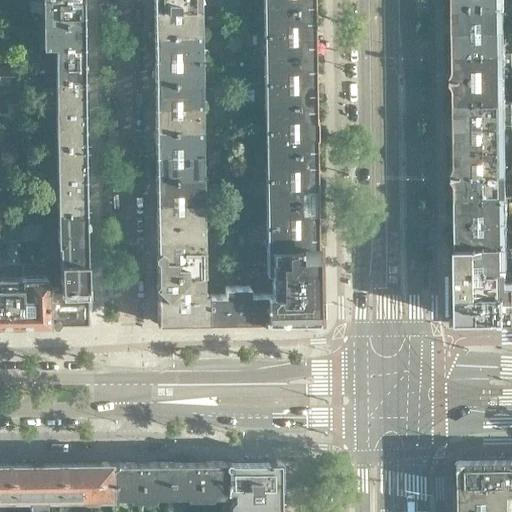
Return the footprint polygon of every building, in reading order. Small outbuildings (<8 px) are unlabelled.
[(83,21),(82,0),(46,0),(47,22),(83,21)] [(195,9),(194,0),(152,0),(153,10),(195,9)] [(501,30),(501,6),(453,7),(453,31),(501,30)] [(313,31),(313,20),(313,7),(267,8),(267,32),(313,31)] [(195,33),(195,9),(153,10),(153,34),(195,33)] [(83,46),(83,21),(47,22),(47,46),(55,46),(83,46)] [(501,54),(501,30),(453,31),(453,55),(501,54)] [(314,55),(313,43),(313,31),(267,32),(268,56),(314,55)] [(245,41),(245,32),(234,33),(234,41),(245,41)] [(195,57),(195,33),(153,34),(153,58),(195,57)] [(83,78),(83,46),(55,46),(55,79),(83,78)] [(502,78),(501,54),(453,55),(454,79),(502,78)] [(314,79),(314,67),(314,55),(268,56),(268,80),(314,79)] [(196,81),(195,57),(153,58),(154,82),(196,81)] [(84,111),(83,78),(55,79),(56,112),(84,111)] [(502,102),(502,78),(454,79),(454,103),(502,102)] [(314,103),(314,91),(314,79),(268,80),(268,104),(314,103)] [(246,89),(245,80),(234,81),(234,89),(246,89)] [(196,105),(196,81),(154,82),(154,105),(196,105)] [(502,126),(502,102),(454,103),(454,127),(502,126)] [(314,127),(314,103),(268,104),(268,128),(314,127)] [(196,129),(196,105),(154,105),(154,130),(196,129)] [(84,144),(84,111),(56,112),(56,145),(84,144)] [(502,150),(502,126),(454,127),(454,151),(502,150)] [(315,151),(315,139),(314,127),(268,128),(269,152),(315,151)] [(246,137),(246,128),(235,129),(235,137),(246,137)] [(196,153),(196,129),(154,130),(154,154),(196,153)] [(85,177),(84,144),(56,145),(57,178),(85,177)] [(503,174),(502,150),(454,151),(455,175),(503,174)] [(315,175),(315,151),(269,152),(269,176),(315,175)] [(197,177),(196,153),(154,154),(155,178),(197,177)] [(503,196),(503,174),(455,175),(455,197),(503,196)] [(315,199),(315,187),(315,175),(269,176),(269,200),(315,199)] [(247,185),(247,176),(235,177),(235,185),(247,185)] [(85,210),(85,177),(57,178),(57,211),(85,210)] [(197,201),(197,177),(155,178),(155,202),(197,201)] [(503,220),(503,196),(455,197),(455,221),(503,220)] [(316,223),(316,212),(315,199),(269,200),(270,224),(316,223)] [(197,225),(197,201),(155,202),(155,226),(197,225)] [(236,225),(236,217),(236,201),(222,201),(222,225),(236,225)] [(86,243),(85,210),(57,211),(58,244),(59,244),(86,243)] [(504,244),(503,220),(455,221),(456,245),(504,244)] [(316,247),(316,235),(316,223),(270,224),(270,248),(316,247)] [(247,233),(247,224),(236,225),(236,233),(247,233)] [(198,249),(197,225),(155,226),(156,249),(198,249)] [(86,287),(86,243),(59,244),(60,287),(86,287)] [(504,268),(504,244),(456,245),(456,269),(504,268)] [(316,271),(316,247),(270,248),(270,272),(316,271)] [(198,273),(198,249),(156,249),(156,273),(198,273)] [(511,317),(511,282),(507,283),(507,268),(504,268),(456,269),(456,275),(444,275),(445,316),(457,316),(457,319),(457,320),(458,321),(459,321),(460,321),(461,321),(462,320),(462,319),(462,318),(511,317)] [(317,296),(316,271),(270,272),(271,294),(273,296),(317,296)] [(202,295),(202,273),(198,273),(156,273),(156,298),(200,297),(202,295)] [(0,324),(22,324),(22,280),(0,280),(0,324)] [(48,324),(47,287),(47,280),(22,280),(22,324),(48,324)] [(237,321),(236,286),(223,287),(224,295),(208,295),(208,322),(237,321)] [(265,321),(265,294),(248,294),(248,286),(236,286),(237,321),(265,321)] [(87,323),(86,287),(60,287),(47,287),(48,324),(87,323)] [(317,320),(317,296),(273,296),(271,294),(265,294),(265,321),(289,320),(311,320),(313,322),(316,322),(317,320)] [(208,322),(208,295),(202,295),(200,297),(156,298),(157,320),(157,321),(157,322),(158,322),(159,322),(208,322)] [(511,482),(511,457),(458,458),(457,459),(456,460),(456,461),(456,462),(457,463),(458,463),(459,463),(459,483),(511,482)] [(279,485),(278,468),(279,467),(280,467),(280,466),(280,465),(279,465),(279,464),(278,464),(275,461),(274,460),(273,459),(273,460),(272,460),(271,461),(226,461),(227,489),(233,489),(236,485),(279,485)] [(227,489),(226,461),(169,462),(169,490),(185,489),(185,496),(211,496),(210,489),(227,489)] [(169,490),(169,462),(111,462),(111,463),(111,490),(128,490),(128,497),(153,497),(153,490),(169,490)] [(0,491),(18,492),(17,511),(28,511),(35,511),(34,511),(44,511),(44,491),(111,491),(111,490),(111,463),(0,464),(0,491)] [(510,507),(509,493),(511,492),(511,482),(459,483),(460,507),(510,507)] [(279,509),(279,485),(236,485),(233,489),(233,497),(230,497),(230,498),(221,498),(221,510),(233,510),(279,509)]
